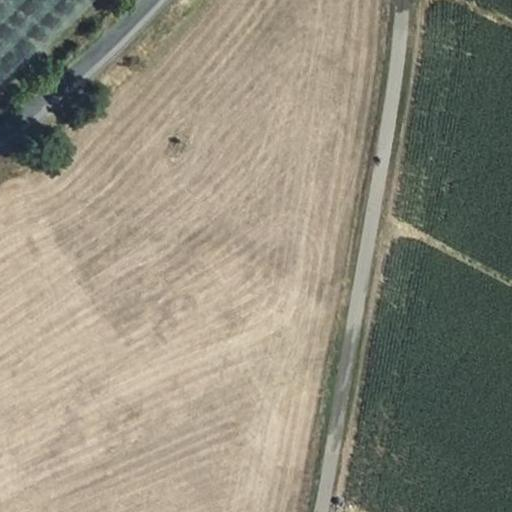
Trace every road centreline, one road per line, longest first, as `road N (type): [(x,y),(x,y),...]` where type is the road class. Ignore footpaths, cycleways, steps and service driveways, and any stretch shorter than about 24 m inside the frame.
road 1 (unclassified): [(400,0),(401,65),(319,511)]
road 2 (tertiary): [(0,146),(125,37),(154,0)]
